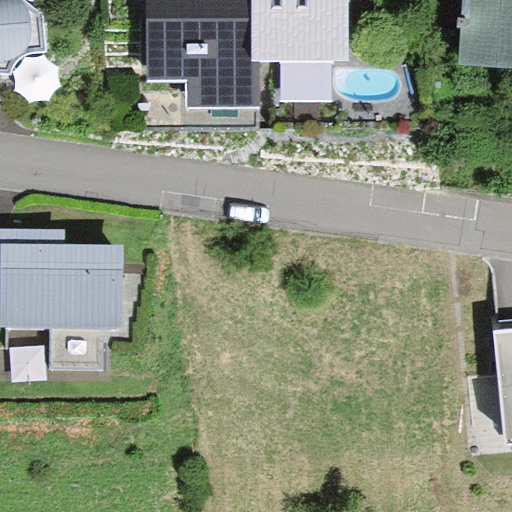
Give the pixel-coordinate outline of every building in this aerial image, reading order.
[(14,0),(0,0),(0,66),(2,66),(34,50),(34,15),(14,0)] [(244,56),(244,0),(141,0),(142,77),(183,77),(183,107),(244,107),(244,56)] [(334,56),(334,0),(244,0),(244,56),(334,56)] [(511,0),(457,0),(454,62),(511,65),(511,0)] [(0,318),(110,318),(110,237),(56,237),(56,226),(0,226),(0,318)] [(511,323),(496,326),(509,449),(511,448),(511,323)]
